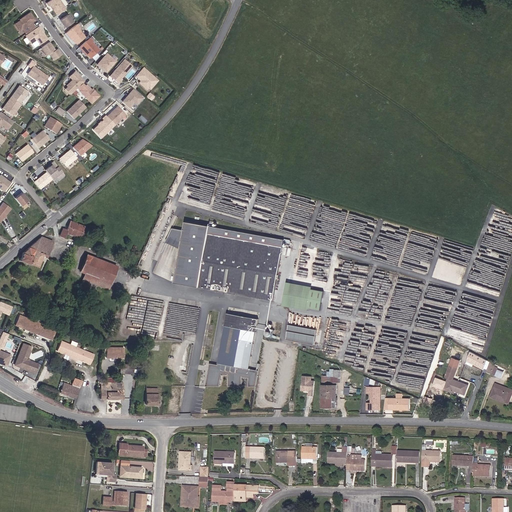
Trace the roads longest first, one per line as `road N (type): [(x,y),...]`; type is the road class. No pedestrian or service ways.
road 1 (tertiary): [(511,428),(163,423)]
road 2 (tertiary): [(238,0),(178,105),(54,219)]
road 3 (residential): [(19,174),(108,95),(30,0)]
road 4 (unknown): [(205,296),(408,328)]
road 5 (tertiary): [(163,423),(83,419),(0,380)]
road 6 (residential): [(424,497),(288,490),(263,511)]
